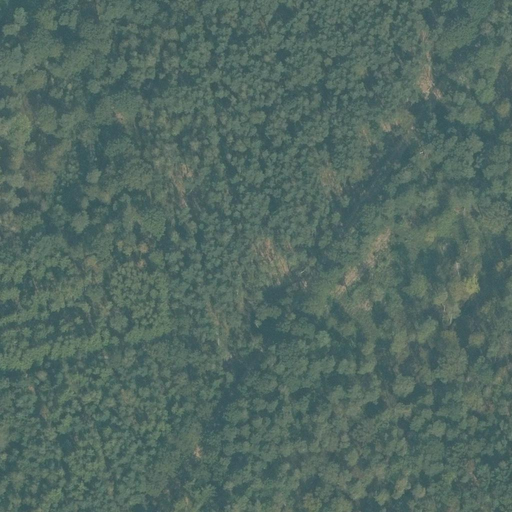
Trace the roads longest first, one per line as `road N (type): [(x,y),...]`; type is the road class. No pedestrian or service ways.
road 1 (track): [(203,437),(498,0)]
road 2 (track): [(216,511),(181,350),(172,345),(0,382)]
